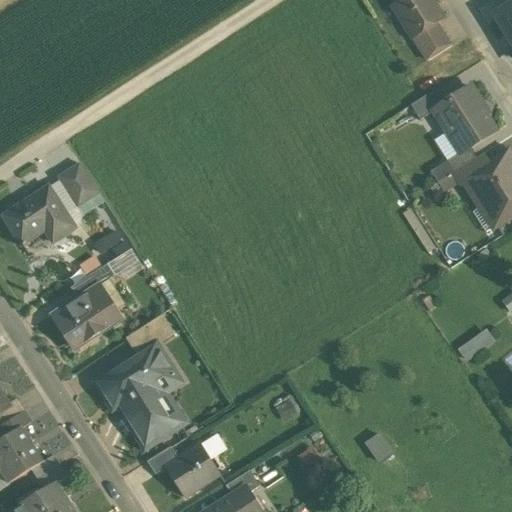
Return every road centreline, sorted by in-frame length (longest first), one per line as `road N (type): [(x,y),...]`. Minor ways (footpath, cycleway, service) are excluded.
road 1 (residential): [(0,177),(273,0)]
road 2 (residential): [(0,307),(129,511)]
